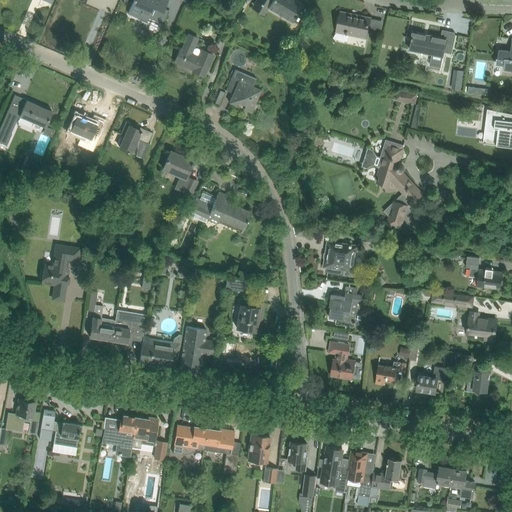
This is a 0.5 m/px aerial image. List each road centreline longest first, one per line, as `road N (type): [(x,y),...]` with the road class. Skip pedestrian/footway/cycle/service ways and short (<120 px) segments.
road 1 (residential): [(300,404),(280,242),(255,175),(230,142),(202,120),(0,34)]
road 2 (unclassified): [(300,404),(0,362)]
road 3 (unclassified): [(511,437),(300,404)]
